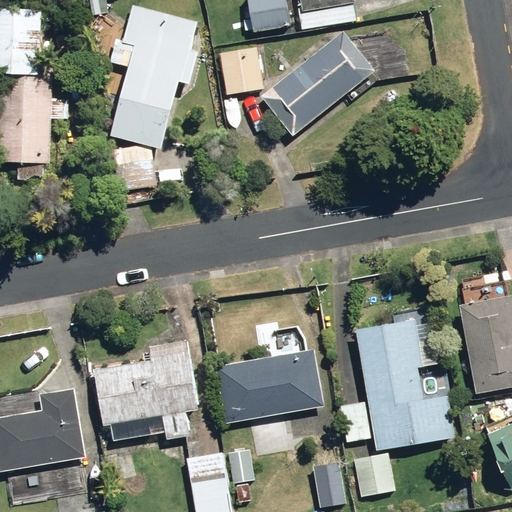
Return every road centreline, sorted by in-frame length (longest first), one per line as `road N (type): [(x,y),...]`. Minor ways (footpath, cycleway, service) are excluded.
road 1 (residential): [(0,287),(511,188)]
road 2 (residential): [(481,0),(511,178)]
